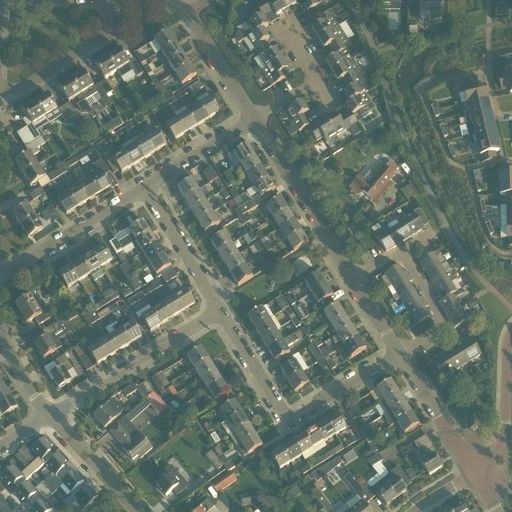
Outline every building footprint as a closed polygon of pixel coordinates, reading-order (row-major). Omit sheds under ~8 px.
[(261,4),(268,14),(273,11),(276,16),(286,10),(279,0),(268,0),(263,3),(261,4)] [(279,0),(286,10),(296,4),(293,0),(279,0)] [(323,2),(321,0),(313,0),(304,6),(307,11),(323,2)] [(429,23),(434,21),(441,20),(441,17),(441,0),(428,0),(429,2),(420,2),(420,20),(421,20),(429,20),(429,23)] [(268,14),(261,4),(256,8),(258,11),(254,14),(257,18),(246,25),(250,30),(246,32),(237,30),(235,39),(238,44),(247,38),(263,29),(268,26),(263,18),(268,14)] [(495,15),(504,15),(504,7),(495,7),(495,15)] [(312,29),(318,38),(339,26),(329,11),(313,20),(316,26),(312,29)] [(348,41),(339,26),(318,38),(324,49),(329,46),(332,51),(342,44),(348,41)] [(263,29),(247,38),(257,54),(267,47),(264,42),(269,39),(263,29)] [(169,32),(169,31),(154,40),(161,52),(175,43),(169,32)] [(168,63),(182,54),(175,43),(161,52),(168,63)] [(325,62),(331,72),(346,63),(340,53),(346,50),(342,44),(332,51),(335,56),(325,62)] [(257,54),(266,69),(281,59),(275,49),(271,53),(267,47),(257,54)] [(120,49),(107,57),(117,72),(129,64),(120,49)] [(145,61),(141,54),(136,57),(141,64),(145,61)] [(182,54),(168,63),(175,74),(189,65),(182,54)] [(117,72),(107,57),(95,65),(104,80),(117,72)] [(262,71),(271,87),(286,77),(283,72),(287,69),(281,59),(266,69),(262,71)] [(346,63),(331,72),(338,82),(342,79),(345,84),(362,74),(352,59),(346,63)] [(143,73),(135,62),(129,65),(137,77),(143,73)] [(152,72),(147,65),(143,68),(147,75),(152,72)] [(189,65),(175,74),(182,85),(197,76),(196,75),(189,65)] [(71,79),(85,101),(92,97),(88,90),(93,87),(84,71),(71,79)] [(510,93),(511,92),(511,73),(505,75),(498,76),(501,90),(509,89),(510,93)] [(344,92),(350,102),(360,96),(360,97),(365,94),(365,93),(369,91),(364,83),(365,79),(362,74),(345,84),(349,90),(344,92)] [(159,84),(154,76),(150,79),(154,86),(159,84)] [(68,103),(77,97),(81,103),(77,105),(83,115),(91,110),(85,101),(71,79),(59,87),(68,103)] [(105,80),(99,84),(107,96),(113,92),(105,80)] [(192,95),(195,93),(204,87),(200,81),(188,88),(192,95)] [(465,92),(468,103),(486,99),(484,88),(479,89),(477,81),(463,85),(465,92)] [(99,84),(93,88),(106,108),(112,104),(108,98),(107,96),(99,84)] [(158,92),(161,97),(162,98),(166,95),(161,87),(157,90),(158,92)] [(177,95),(180,99),(187,95),(185,90),(177,95)] [(35,102),(45,117),(57,109),(48,94),(35,102)] [(345,117),(351,127),(357,124),(355,120),(358,118),(356,113),(371,103),(365,94),(360,97),(360,96),(350,102),(345,105),(350,114),(345,117)] [(177,101),(174,97),(166,102),(169,106),(177,101)] [(219,113),(210,98),(199,105),(208,119),(219,113)] [(486,100),(486,99),(468,103),(468,104),(470,114),(489,109),(486,100)] [(45,117),(35,102),(23,110),(28,118),(24,120),(28,127),(25,129),(25,130),(19,134),(18,133),(17,134),(25,148),(41,138),(33,125),(45,117)] [(306,120),(303,115),(307,112),(301,102),(290,109),(288,106),(278,112),(283,120),(285,121),(287,119),(292,127),(295,125),(295,126),(306,120)] [(63,107),(71,119),(77,115),(70,103),(63,107)] [(188,112),(197,126),(208,119),(199,105),(188,112)] [(154,106),(149,109),(160,126),(165,123),(154,106)] [(71,119),(63,107),(57,110),(65,122),(71,119)] [(489,109),(470,114),(473,124),(491,120),(489,109)] [(177,119),(186,133),(197,126),(188,112),(177,119)] [(141,114),(133,119),(138,125),(145,121),(141,114)] [(337,115),(327,122),(336,137),(351,127),(345,117),(340,120),(337,115)] [(186,133),(177,119),(166,126),(175,141),(175,140),(186,133)] [(306,120),(295,126),(299,132),(309,126),(306,120)] [(491,120),(473,124),(475,135),(494,130),(491,120)] [(326,143),(336,137),(327,122),(317,127),(316,125),(309,130),(316,141),(323,137),(326,143)] [(134,128),(132,123),(124,128),(127,133),(134,128)] [(120,130),(113,135),(116,139),(123,134),(120,130)] [(475,135),(478,145),(496,141),(494,130),(475,135)] [(165,146),(166,146),(157,131),(146,138),(155,153),(165,146)] [(113,135),(98,144),(96,145),(103,156),(109,152),(105,146),(116,139),(113,135)] [(15,162),(23,175),(38,165),(32,157),(40,152),(37,149),(45,144),(41,138),(35,142),(25,148),(26,148),(29,153),(15,162)] [(155,153),(146,138),(135,145),(144,159),(155,153)] [(499,152),(496,141),(478,145),(480,156),(482,163),(496,160),(494,153),(499,152)] [(144,159),(135,145),(124,152),(133,166),(144,159)] [(233,154),(240,165),(254,156),(248,146),(248,145),(233,154)] [(76,157),(79,162),(86,157),(84,152),(76,157)] [(133,166),(124,152),(107,163),(114,174),(119,170),(121,174),(122,173),(133,166)] [(261,167),(254,156),(240,165),(247,176),(261,167)] [(79,162),(76,157),(66,164),(69,169),(79,162)] [(111,187),(104,177),(110,173),(101,160),(91,167),(96,176),(91,180),(100,194),(110,187),(110,188),(111,187)] [(363,179),(362,179),(359,176),(349,188),(358,196),(362,192),(372,201),(394,175),(393,174),(398,168),(390,161),(385,167),(384,166),(375,176),(370,172),(363,179)] [(64,162),(61,164),(60,165),(62,167),(66,174),(59,178),(61,182),(73,175),(69,169),(66,164),(64,162)] [(38,165),(23,175),(30,187),(46,178),(38,165)] [(499,184),(511,183),(511,165),(499,166),(499,184)] [(62,167),(46,177),(50,183),(47,185),(59,178),(66,174),(62,167)] [(216,170),(221,177),(225,174),(220,167),(216,170)] [(247,176),(254,187),(268,179),(261,167),(247,176)] [(214,181),(214,182),(218,179),(216,176),(211,168),(203,173),(209,184),(214,181)] [(59,178),(47,185),(50,189),(61,182),(59,178)] [(227,178),(223,181),(227,188),(232,186),(227,178)] [(178,189),(184,200),(199,191),(192,179),(177,189),(178,189)] [(223,186),(218,179),(214,182),(218,189),(223,186)] [(268,179),(254,187),(260,199),(275,190),(275,189),(274,189),(268,179)] [(419,189),(412,179),(408,182),(409,184),(400,191),(408,202),(417,195),(415,191),(419,189)] [(100,194),(91,180),(80,187),(89,201),(100,194)] [(74,191),(69,194),(77,208),(89,201),(80,187),(79,187),(75,181),(70,184),(74,191)] [(500,196),(507,196),(507,195),(511,194),(511,183),(499,184),(500,196)] [(30,195),(34,201),(45,194),(41,188),(30,195)] [(54,189),(47,193),(49,196),(57,209),(61,207),(66,215),(67,215),(67,214),(77,208),(69,194),(61,199),(56,192),(54,189)] [(239,197),(234,189),(229,192),(234,199),(239,197)] [(225,200),(230,197),(225,190),(220,193),(225,200)] [(184,200),(191,211),(206,202),(199,191),(184,200)] [(266,207),(273,218),(287,209),(281,199),(281,198),(266,207)] [(249,202),(238,208),(243,215),(247,213),(257,207),(253,201),(250,203),(249,202)] [(191,211),(198,222),(213,213),(206,202),(191,211)] [(20,227),(35,217),(28,204),(12,214),(20,227)] [(60,218),(54,209),(52,206),(46,210),(54,222),(60,218)] [(243,215),(238,208),(234,211),(238,218),(243,215)] [(294,221),(287,209),(273,218),(280,230),(294,221)] [(205,232),(204,233),(205,233),(220,224),(213,213),(198,222),(205,232)] [(247,213),(243,215),(247,223),(252,220),(247,213)] [(243,226),(247,223),(243,215),(238,218),(243,226)] [(403,215),(400,217),(411,236),(424,228),(416,215),(407,221),(403,215)] [(35,217),(20,227),(28,239),(43,230),(35,217)] [(399,244),(411,236),(400,217),(395,220),(399,226),(390,231),(399,244)] [(116,239),(115,239),(109,243),(116,254),(132,244),(150,233),(144,222),(143,221),(129,230),(131,235),(119,243),(116,239)] [(294,221),(280,230),(287,241),(301,232),(294,221)] [(378,230),(374,233),(386,252),(399,244),(390,231),(382,236),(378,230)] [(260,242),(265,239),(260,231),(256,234),(260,242)] [(251,243),(256,240),(251,232),(247,235),(251,243)] [(308,242),(301,232),(287,241),(294,251),(293,251),(294,252),(308,243),(308,242)] [(142,253),(157,244),(150,233),(132,244),(139,255),(142,253)] [(211,242),(217,253),(232,244),(225,233),(210,242),(210,243),(211,242)] [(265,239),(260,242),(267,253),(272,250),(265,239)] [(258,253),(260,257),(265,254),(258,243),(249,248),(254,256),(258,253)] [(149,264),(164,255),(157,244),(142,253),(149,264)] [(224,264),(239,255),(232,244),(217,253),(224,264)] [(92,254),(101,268),(112,261),(103,246),(102,247),(103,247),(92,254)] [(438,250),(419,262),(427,275),(441,266),(435,258),(441,255),(438,250)] [(101,268),(92,254),(81,261),(90,275),(94,282),(105,275),(101,268)] [(271,265),(265,254),(260,257),(265,265),(267,268),(271,265)] [(278,261),(274,254),(270,256),(274,264),(278,261)] [(118,258),(123,265),(127,262),(122,255),(118,258)] [(170,266),(164,255),(149,264),(156,275),(171,266),(170,266)] [(224,264),(231,275),(245,267),(239,255),(224,264)] [(90,275),(81,261),(70,267),(79,282),(90,275)] [(127,262),(123,265),(120,267),(126,278),(132,274),(134,273),(127,262)] [(410,276),(407,272),(403,274),(398,266),(384,274),(392,287),(410,276)] [(441,266),(427,275),(435,288),(454,276),(452,272),(446,275),(441,266)] [(79,282),(70,267),(59,274),(58,274),(68,289),(79,282)] [(237,286),(238,287),(252,278),(245,267),(231,275),(238,286),(237,286)] [(173,269),(164,274),(161,276),(166,284),(177,277),(173,269)] [(319,274),(319,273),(304,282),(311,294),(325,285),(319,274)] [(141,289),(132,274),(126,278),(135,292),(141,289)] [(413,281),(410,276),(392,287),(400,300),(414,291),(409,283),(413,281)] [(454,276),(435,288),(443,300),(456,292),(451,283),(457,280),(454,276)] [(152,286),(155,290),(162,286),(160,282),(152,286)] [(328,299),(333,296),(332,295),(332,296),(325,285),(311,294),(318,305),(314,307),(317,312),(330,303),(328,299)] [(443,300),(438,303),(446,316),(460,308),(460,307),(470,301),(468,298),(458,304),(455,299),(470,289),(467,285),(456,292),(443,300)] [(152,286),(141,293),(145,298),(144,297),(155,290),(152,286)] [(131,288),(122,294),(125,298),(133,293),(131,288)] [(186,290),(174,297),(183,311),(194,305),(195,305),(186,290)] [(408,313),(426,302),(423,297),(419,300),(414,291),(400,300),(408,313)] [(288,292),(284,295),(287,298),(291,306),(296,303),(291,296),(288,292)] [(116,293),(105,300),(108,304),(119,298),(116,293)] [(145,298),(141,293),(127,302),(130,307),(145,298)] [(30,296),(16,305),(27,323),(34,319),(38,326),(52,317),(48,310),(41,314),(30,296)] [(285,310),(289,307),(282,296),(275,300),(282,311),(285,310)] [(163,304),(172,318),(183,311),(174,297),(163,304)] [(479,305),(475,299),(467,304),(471,310),(479,305)] [(105,300),(94,307),(97,311),(108,304),(105,300)] [(429,306),(426,302),(408,313),(416,326),(430,317),(425,309),(429,306)] [(291,306),(298,317),(301,321),(309,316),(302,304),(297,308),(295,304),(296,303),(291,306)] [(116,304),(108,309),(110,313),(118,308),(116,304)] [(163,304),(152,311),(161,325),(172,318),(163,304)] [(330,325),(345,316),(338,306),(339,305),(338,305),(323,314),(330,325)] [(89,316),(96,312),(97,311),(94,307),(86,311),(89,316)] [(289,307),(285,310),(296,328),(303,324),(301,321),(298,323),(289,307)] [(248,318),(255,328),(269,319),(262,308),(247,317),(248,318)] [(460,308),(446,316),(454,329),(474,317),(471,312),(465,316),(460,308)] [(97,315),(100,320),(107,315),(104,311),(98,315),(97,315)] [(151,332),(161,325),(152,311),(141,318),(138,320),(144,328),(146,326),(150,332),(151,332)] [(77,317),(74,312),(66,317),(69,322),(77,317)] [(98,315),(96,312),(89,316),(91,319),(86,322),(88,327),(100,320),(97,315),(98,315)] [(405,315),(400,318),(404,324),(409,321),(405,315)] [(337,336),(351,327),(345,316),(330,325),(337,336)] [(61,348),(58,341),(68,335),(71,333),(63,319),(43,331),(47,338),(35,345),(43,359),(61,348)] [(262,339),(276,331),(269,319),(255,328),(262,339)] [(133,323),(121,330),(130,344),(141,338),(142,338),(133,323)] [(115,334),(110,337),(119,351),(130,344),(121,330),(118,325),(112,329),(115,334)] [(303,328),(308,336),(310,338),(314,336),(309,328),(307,329),(305,327),(303,328)] [(340,341),(344,347),(358,338),(351,327),(337,336),(332,339),(335,344),(340,341)] [(304,339),(308,336),(303,328),(299,331),(304,339)] [(283,342),(276,331),(262,339),(268,351),(283,342)] [(295,334),(283,342),(268,351),(275,361),(275,362),(290,353),(287,348),(299,340),(295,334)] [(119,351),(110,337),(99,343),(108,358),(119,351)] [(481,355),(470,337),(465,340),(468,344),(460,349),(468,362),(481,355)] [(322,345),(317,338),(312,341),(317,348),(322,345)] [(365,348),(358,338),(344,347),(351,358),(366,349),(365,348)] [(97,364),(108,358),(99,343),(88,350),(97,365),(98,365),(97,364)] [(317,364),(318,363),(322,361),(312,345),(308,348),(315,359),(314,359),(317,364)] [(324,359),(329,356),(333,354),(329,347),(325,350),(324,349),(320,352),(324,359)] [(202,348),(187,357),(194,368),(208,360),(202,349),(202,348)] [(452,354),(449,350),(444,353),(455,370),(468,362),(460,349),(452,354)] [(444,353),(440,355),(443,360),(434,365),(443,378),(455,370),(444,353)] [(73,369),(65,356),(54,362),(58,370),(51,375),(59,388),(71,381),(66,373),(73,369)] [(331,370),(336,368),(329,356),(324,359),(331,370)] [(80,360),(82,363),(87,371),(93,368),(88,359),(86,357),(80,360)] [(208,360),(194,368),(201,380),(215,371),(208,360)] [(288,382),(302,373),(295,361),(280,371),(281,371),(288,382)] [(318,363),(322,371),(324,374),(329,372),(322,361),(318,363)] [(215,371),(201,380),(207,391),(222,382),(215,371)] [(158,390),(163,388),(169,384),(162,373),(151,379),(158,390)] [(302,373),(288,382),(294,392),(294,393),(309,384),(302,373)] [(463,382),(460,377),(453,381),(456,386),(463,382)] [(376,390),(383,401),(398,392),(391,381),(376,390)] [(147,382),(142,385),(147,393),(151,390),(147,382)] [(205,399),(210,395),(214,402),(229,393),(229,392),(228,392),(222,382),(207,391),(202,394),(205,399)] [(153,393),(151,390),(147,393),(142,385),(137,388),(134,384),(123,391),(126,397),(138,390),(144,401),(146,399),(153,393)] [(4,386),(0,388),(0,403),(10,397),(4,386)] [(165,391),(163,388),(158,390),(165,402),(173,397),(168,389),(165,391)] [(386,415),(405,403),(398,392),(383,401),(379,404),(386,415)] [(168,409),(166,407),(156,395),(153,393),(146,399),(148,402),(147,402),(158,415),(162,411),(163,413),(168,409)] [(10,397),(0,403),(0,411),(3,416),(17,408),(10,397)] [(349,399),(342,403),(353,420),(357,417),(359,416),(349,399)] [(114,400),(106,407),(94,418),(104,429),(121,414),(116,409),(119,406),(114,400)] [(220,410),(227,422),(241,413),(235,402),(234,401),(220,410)] [(397,423),(411,414),(405,403),(386,415),(383,416),(390,427),(397,423)] [(166,407),(168,409),(172,414),(175,411),(176,410),(170,404),(166,407)] [(175,411),(172,414),(181,424),(185,420),(176,410),(175,411)] [(233,433),(248,424),(241,413),(227,422),(233,433)] [(326,421),(335,436),(346,429),(337,414),(336,414),(337,415),(326,421)] [(419,425),(411,414),(397,423),(404,434),(419,425)] [(471,429),(478,428),(477,416),(470,417),(471,429)] [(360,431),(368,426),(365,420),(360,422),(359,421),(355,424),(360,431)] [(315,428),(324,442),(335,436),(326,421),(315,428)] [(208,433),(212,430),(208,423),(203,426),(208,433)] [(133,460),(138,456),(140,459),(152,449),(139,434),(138,435),(128,424),(114,436),(124,447),(122,449),(133,460)] [(235,447),(236,446),(255,435),(248,424),(233,433),(228,436),(235,447)] [(368,426),(360,431),(366,441),(366,442),(375,437),(368,426)] [(304,435),(313,449),(324,442),(315,428),(304,435)] [(212,430),(208,433),(215,444),(219,441),(212,430)] [(255,435),(236,446),(243,458),(262,446),(262,445),(261,446),(255,435)] [(304,435),(293,442),(302,456),(313,449),(304,435)] [(418,450),(430,443),(426,436),(414,444),(418,450)] [(355,443),(352,439),(345,443),(347,448),(355,443)] [(302,456),(293,442),(282,449),(291,463),(302,456)] [(47,462),(37,470),(42,476),(60,461),(55,455),(59,451),(52,443),(39,454),(47,462)] [(373,444),(369,447),(373,454),(378,451),(373,444)] [(344,450),(341,445),(334,450),(336,455),(344,450)] [(218,457),(223,455),(218,447),(214,450),(218,457)] [(418,458),(421,463),(429,476),(442,468),(435,456),(437,455),(433,448),(425,453),(418,458)] [(22,449),(18,453),(22,458),(27,454),(22,449)] [(291,463),(282,449),(271,455),(270,455),(279,470),(291,463)] [(323,457),(325,461),(333,457),(330,452),(323,457)] [(372,467),(383,461),(379,454),(368,461),(372,467)] [(223,466),(226,470),(227,471),(228,472),(232,469),(230,466),(223,455),(218,457),(223,466)] [(60,478),(51,486),(56,492),(74,477),(68,471),(73,467),(66,459),(53,470),(60,478)] [(314,468),(322,464),(319,459),(311,464),(314,468)] [(330,463),(335,469),(341,464),(337,459),(330,463)] [(179,466),(176,469),(169,475),(168,475),(156,485),(166,497),(185,480),(180,473),(182,471),(179,466)] [(308,466),(300,471),(302,475),(311,470),(308,466)] [(388,476),(382,480),(396,498),(406,490),(405,489),(411,483),(398,467),(387,476),(388,476)] [(20,470),(7,481),(14,490),(19,486),(24,491),(42,476),(37,470),(27,479),(20,470)] [(236,480),(234,478),(231,473),(229,471),(210,484),(218,495),(223,491),(222,490),(236,480)] [(294,485),(302,481),(299,476),(291,481),(294,485)] [(74,477),(56,492),(61,498),(70,490),(78,498),(91,487),(83,479),(79,483),(74,477)] [(362,478),(356,482),(364,493),(370,488),(362,478)] [(348,484),(358,497),(364,493),(356,482),(354,479),(348,484)] [(386,506),(396,498),(382,480),(372,488),(386,506)] [(34,486),(21,497),(28,506),(33,502),(38,508),(56,492),(51,486),(41,495),(34,486)] [(321,507),(325,511),(334,511),(317,490),(312,494),(321,507)] [(56,492),(38,508),(41,511),(55,511),(51,506),(61,498),(56,492)] [(87,493),(69,508),(72,511),(76,511),(84,506),(89,511),(93,511),(104,503),(97,495),(92,499),(87,493)] [(258,503),(256,493),(249,494),(251,504),(258,503)] [(197,509),(199,511),(198,511),(209,511),(215,507),(208,500),(197,509)] [(361,500),(350,509),(352,511),(370,511),(364,504),(361,500)] [(462,503),(461,502),(448,509),(449,511),(478,511),(476,509),(471,511),(467,511),(465,509),(467,508),(467,506),(466,503),(463,502),(462,503)] [(62,503),(56,508),(59,511),(62,511),(67,508),(62,503)]
